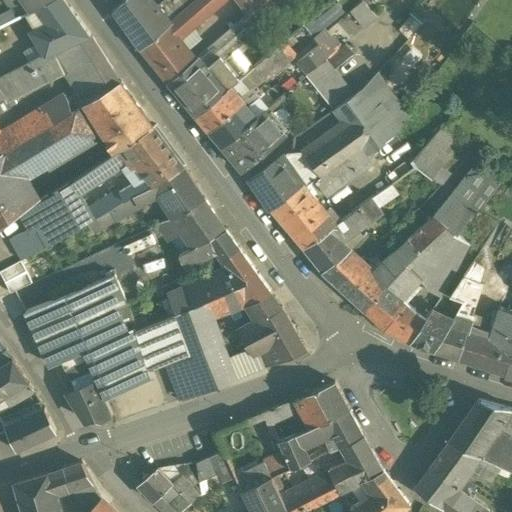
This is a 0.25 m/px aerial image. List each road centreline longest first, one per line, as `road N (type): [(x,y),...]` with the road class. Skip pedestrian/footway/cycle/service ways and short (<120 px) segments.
road 1 (residential): [(338,354),(268,248),(91,17)]
road 2 (residential): [(338,354),(84,452)]
road 3 (residential): [(472,387),(407,475),(338,354)]
road 4 (residential): [(0,317),(84,452)]
road 5 (residential): [(472,387),(376,355),(338,354)]
